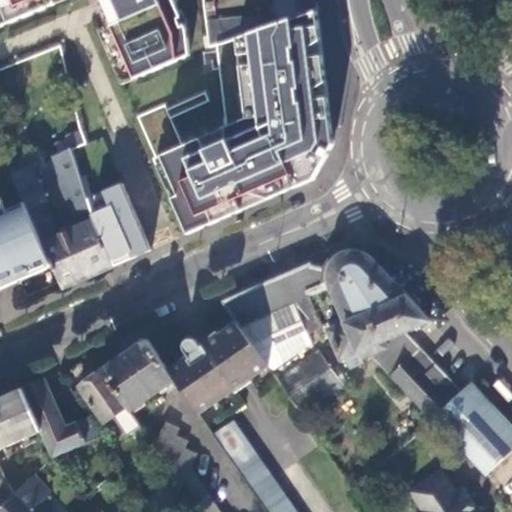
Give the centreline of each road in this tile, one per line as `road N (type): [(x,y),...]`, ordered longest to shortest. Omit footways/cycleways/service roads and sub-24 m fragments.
road 1 (tertiary): [(391,195),(261,241),(0,355)]
road 2 (secondary): [(424,212),(480,314),(511,346)]
